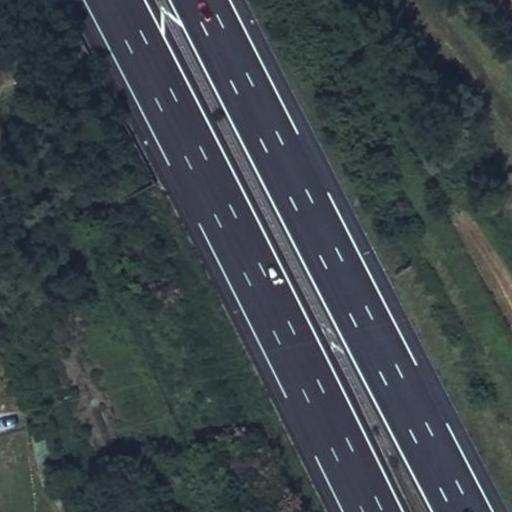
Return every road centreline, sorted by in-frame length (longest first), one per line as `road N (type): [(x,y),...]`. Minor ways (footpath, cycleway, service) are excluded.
road 1 (motorway): [(108,0),(374,511)]
road 2 (motorway): [(459,511),(201,0)]
